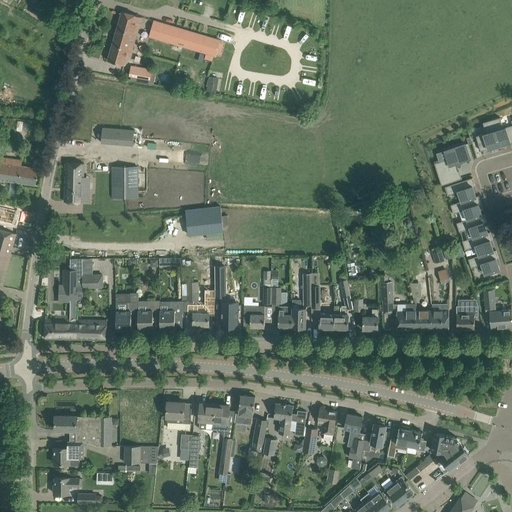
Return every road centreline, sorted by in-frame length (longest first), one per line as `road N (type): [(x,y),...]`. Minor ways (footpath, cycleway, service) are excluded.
road 1 (residential): [(511,349),(26,350)]
road 2 (unclassified): [(29,388),(241,385),(428,422),(435,405)]
road 3 (unclassified): [(435,405),(206,366),(48,366)]
road 4 (unclassified): [(26,350),(52,158),(103,0)]
road 5 (residential): [(408,511),(511,430)]
road 6 (unclassified): [(28,511),(29,388)]
